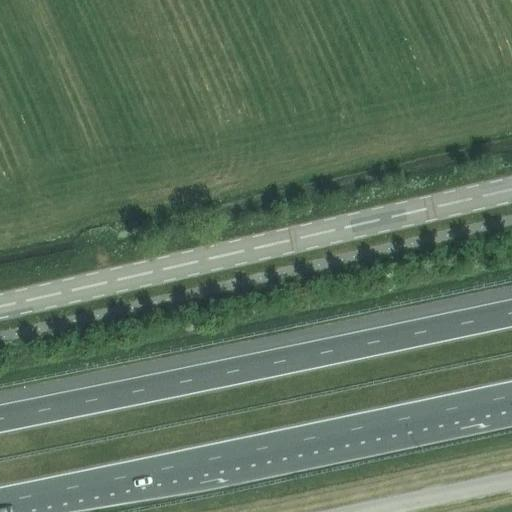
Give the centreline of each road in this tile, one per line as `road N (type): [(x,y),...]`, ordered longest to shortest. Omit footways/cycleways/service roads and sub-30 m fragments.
road 1 (tertiary): [(0,307),(511,190)]
road 2 (motorway): [(0,502),(511,396)]
road 3 (motorway): [(511,313),(0,418)]
road 4 (unclassified): [(363,511),(511,480)]
